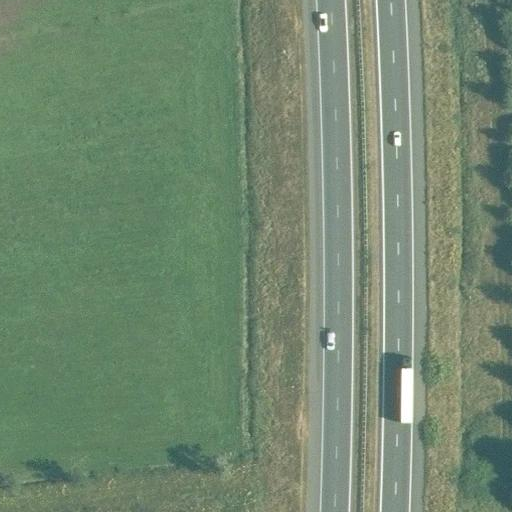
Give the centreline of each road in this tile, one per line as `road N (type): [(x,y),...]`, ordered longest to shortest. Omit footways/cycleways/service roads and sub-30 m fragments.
road 1 (motorway): [(396,511),(399,159),(391,0)]
road 2 (motorway): [(324,0),(332,204),(329,511)]
